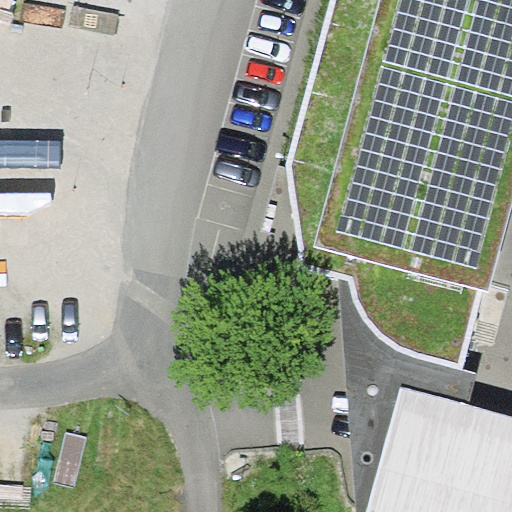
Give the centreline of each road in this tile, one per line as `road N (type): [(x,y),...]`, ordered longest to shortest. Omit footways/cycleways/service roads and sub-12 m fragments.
road 1 (unclassified): [(222,0),(164,227),(171,358)]
road 2 (residential): [(171,358),(0,391)]
road 3 (unclassified): [(171,358),(204,511)]
